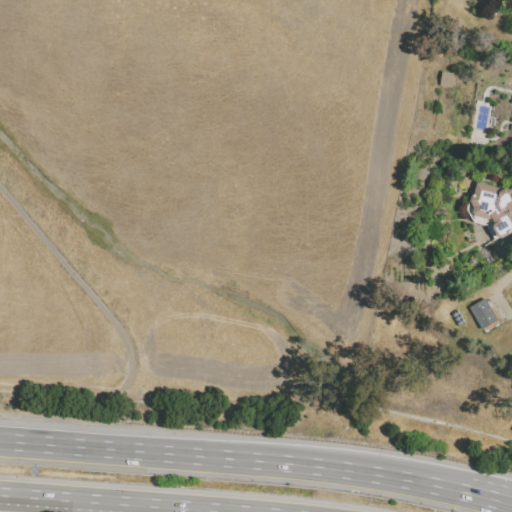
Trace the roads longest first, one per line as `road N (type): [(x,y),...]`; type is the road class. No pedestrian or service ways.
road 1 (motorway): [(467,486),(287,460),(0,440)]
road 2 (track): [(96,421),(117,390),(121,351),(108,320),(0,179)]
road 3 (motorway): [(0,491),(264,511)]
